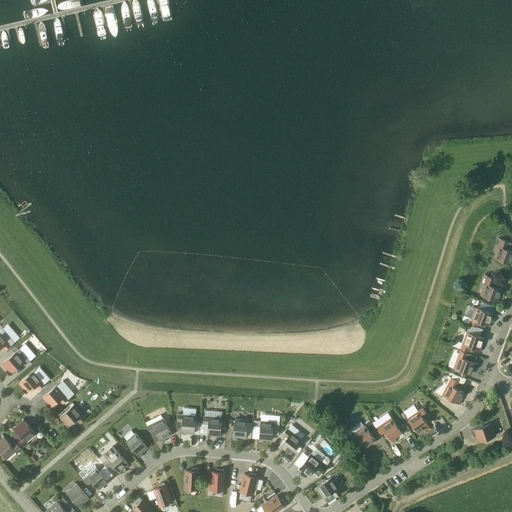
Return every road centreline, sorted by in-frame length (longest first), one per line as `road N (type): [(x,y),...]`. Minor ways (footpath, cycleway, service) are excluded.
road 1 (residential): [(309,511),(269,465),(180,454),(102,511)]
road 2 (residential): [(490,379),(460,425),(332,511)]
